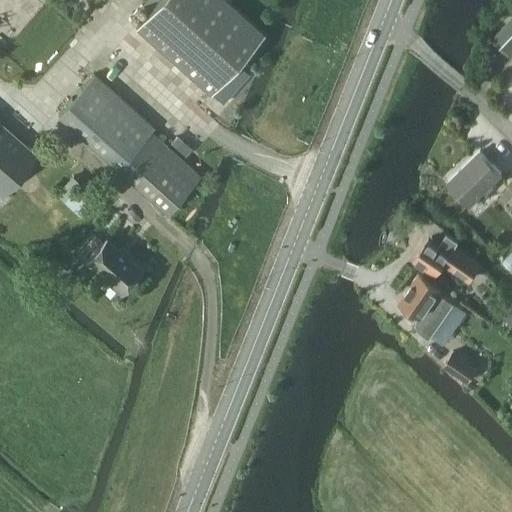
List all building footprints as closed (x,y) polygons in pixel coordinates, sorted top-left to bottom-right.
[(228,0),(158,0),(135,27),(210,93),(222,104),(249,73),(237,62),(264,32),(228,0)] [(511,17),(492,38),(508,52),(511,47),(511,17)] [(168,211),(200,175),(150,130),(153,126),(93,73),(58,113),(122,170),(168,211)] [(0,193),(2,196),(37,156),(0,121),(0,193)] [(487,195),(495,186),(492,183),(503,173),(481,150),(448,182),(471,204),(484,192),(487,195)] [(70,174),(54,192),(80,216),(96,199),(70,174)] [(511,184),(498,198),(504,204),(511,211),(511,243),(500,255),(511,267),(511,184)] [(481,263),(455,245),(457,243),(446,236),(439,246),(429,239),(415,260),(436,275),(444,263),(469,280),(481,263)] [(121,289),(139,268),(105,238),(87,259),(121,289)] [(400,302),(420,315),(419,319),(418,323),(418,326),(421,330),(423,332),(431,337),(457,299),(441,288),(420,273),(400,302)] [(453,348),(443,363),(467,380),(477,365),(453,348)]
